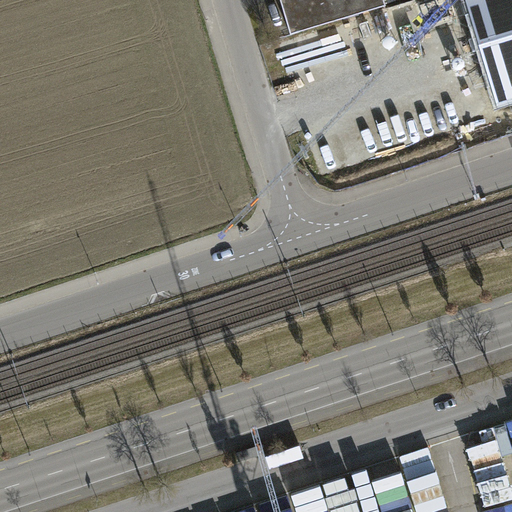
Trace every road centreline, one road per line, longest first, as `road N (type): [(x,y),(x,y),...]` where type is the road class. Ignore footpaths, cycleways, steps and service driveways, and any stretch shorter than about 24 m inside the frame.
road 1 (primary): [(0,491),(511,324)]
road 2 (unclassified): [(144,511),(511,393)]
road 3 (residential): [(0,335),(301,237)]
road 4 (residential): [(226,0),(301,237)]
road 5 (residential): [(301,237),(511,168)]
